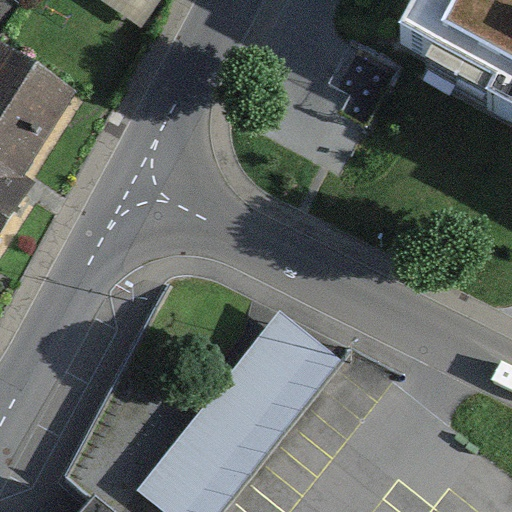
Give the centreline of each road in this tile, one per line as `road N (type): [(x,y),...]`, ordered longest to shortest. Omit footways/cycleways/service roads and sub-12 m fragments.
road 1 (residential): [(132,189),(511,373)]
road 2 (residential): [(0,432),(132,189)]
road 3 (residential): [(132,189),(232,0)]
